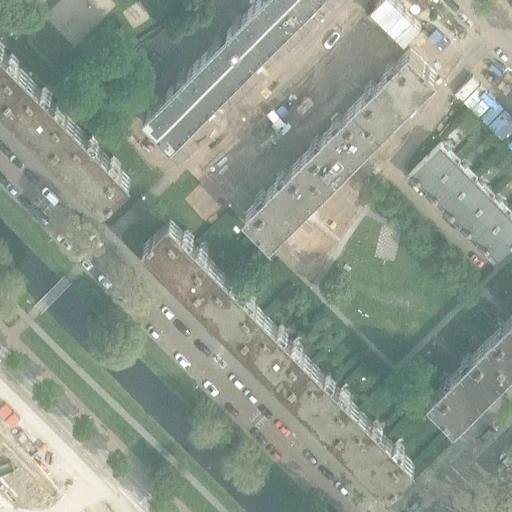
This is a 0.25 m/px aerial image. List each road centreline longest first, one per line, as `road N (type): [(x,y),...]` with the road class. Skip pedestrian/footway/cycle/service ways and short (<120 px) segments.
road 1 (residential): [(350,511),(0,160)]
road 2 (residential): [(140,511),(0,371)]
